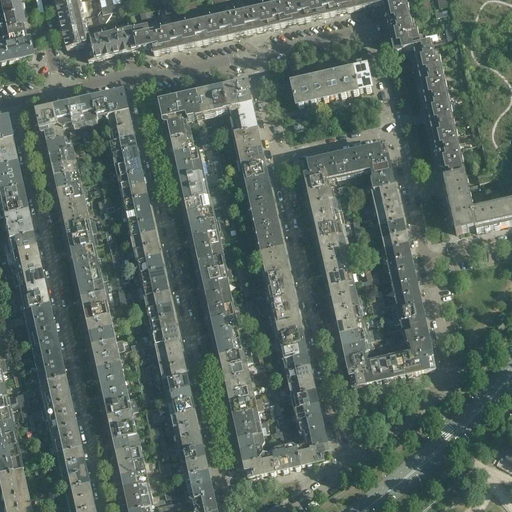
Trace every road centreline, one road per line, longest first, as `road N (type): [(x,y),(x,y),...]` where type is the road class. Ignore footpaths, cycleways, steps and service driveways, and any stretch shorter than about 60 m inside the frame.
road 1 (residential): [(229,511),(136,77)]
road 2 (residential): [(12,101),(104,511)]
road 3 (residential): [(277,158),(341,455),(351,469)]
road 4 (residential): [(351,469),(450,381),(427,262)]
road 5 (residential): [(396,132),(373,37),(363,30),(254,53)]
road 6 (residential): [(427,262),(396,132)]
road 7 (residential): [(277,158),(396,132)]
road 8 (residential): [(136,77),(254,53)]
